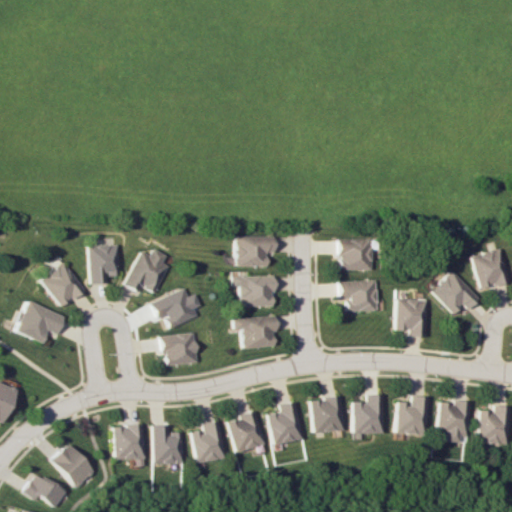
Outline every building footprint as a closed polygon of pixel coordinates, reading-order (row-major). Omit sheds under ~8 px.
[(268,252),(268,235),(230,235),(230,265),(261,266),(261,252),(268,252)] [(334,269),(368,269),(369,239),(334,239),(334,269)] [(84,284),(102,283),(101,275),(115,275),(114,243),(83,245),(84,284)] [(165,264),(159,260),(162,254),(149,247),(146,254),(137,249),(119,284),(134,291),(137,286),(150,292),(165,264)] [(467,256),(477,288),(506,279),(497,247),(467,256)] [(34,280),(55,306),(79,287),(58,261),(34,280)] [(449,313),(457,306),(462,311),(476,297),(448,270),(427,291),(449,313)] [(233,306),(268,305),(267,274),(226,275),(226,286),(233,286),(233,306)] [(334,298),(341,298),(342,310),(373,309),(372,279),(334,280),(334,298)] [(150,319),(158,316),(163,327),(191,315),(188,307),(194,304),(189,292),(183,295),(180,287),(144,302),(150,319)] [(403,335),(421,336),(422,299),(392,298),(391,330),(403,330),(403,335)] [(49,334),(57,315),(21,299),(7,331),(35,342),(40,330),(49,334)] [(268,345),(268,330),(270,330),(270,315),(227,317),(227,331),(236,331),(237,347),(268,345)] [(160,364),(191,362),(190,332),(154,334),(155,352),(160,352),(160,364)] [(377,393),(360,394),(361,400),(346,401),(347,433),(377,432),(377,393)] [(338,428),(334,395),(304,399),(308,432),(338,428)] [(390,433),(420,434),(422,396),(406,395),(405,401),(391,401),(390,433)] [(276,410),(262,413),(267,443),(297,438),(290,400),(274,403),(276,410)] [(462,401),(432,400),(432,433),(439,433),(438,440),(462,441),(462,401)] [(504,406),(485,404),(484,410),(473,409),(470,441),(500,444),(504,406)] [(221,418),(229,451),(258,443),(250,411),(221,418)] [(195,421),(196,429),(184,431),(188,462),(218,458),(213,418),(195,421)] [(105,459),(126,458),(126,466),(136,465),(134,423),(104,425),(105,459)] [(145,463),(175,462),(175,431),(161,431),(161,424),(144,424),(145,463)] [(41,456),(64,487),(83,472),(60,442),(41,456)] [(55,491),(25,472),(13,491),(25,499),(28,495),(46,506),(55,491)]
